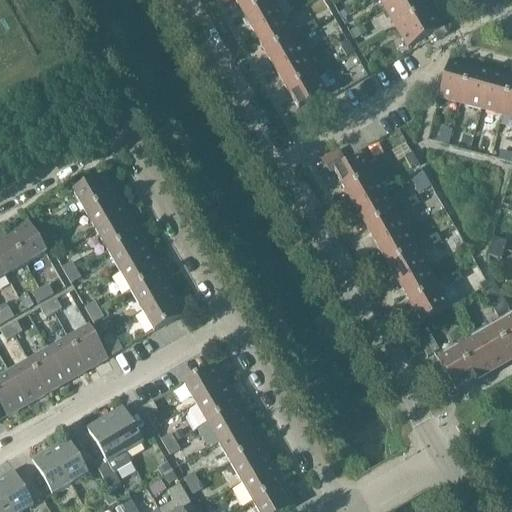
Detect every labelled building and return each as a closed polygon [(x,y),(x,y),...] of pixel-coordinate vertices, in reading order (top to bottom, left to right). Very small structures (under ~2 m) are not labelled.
[(273,2),(271,0),(234,0),(244,18),(273,2)] [(271,0),(273,2),(244,18),(255,37),(284,20),(275,5),(284,0),(271,0)] [(379,0),(386,12),(405,0),(379,0)] [(397,30),(429,11),(422,0),(405,0),(386,12),(397,30)] [(348,9),(340,15),(343,21),(352,15),(348,9)] [(397,30),(408,50),(433,35),(437,43),(448,36),(444,28),(440,30),(429,11),(397,30)] [(284,20),(255,37),(266,55),(295,39),(292,35),(284,20)] [(303,29),(308,37),(318,30),(314,23),(303,29)] [(363,26),(350,33),(355,40),(367,33),(363,26)] [(292,35),(295,39),(266,55),(277,74),(305,58),(297,43),(308,37),(303,29),(292,35)] [(348,44),(340,48),(347,59),(354,55),(348,44)] [(406,47),(384,55),(389,69),(411,61),(406,47)] [(288,93),(316,76),(305,58),(277,74),(288,93)] [(439,99),(461,105),(470,69),(448,63),(439,99)] [(481,111),(491,75),(470,69),(461,105),(481,111)] [(502,116),(511,80),(491,75),(481,111),(502,116)] [(311,116),(307,108),(328,96),(316,76),(288,93),(299,112),(295,114),(300,122),(311,116)] [(511,80),(502,116),(511,118),(511,80)] [(453,131),(442,129),(438,144),(449,147),(453,131)] [(413,155),(412,155),(405,159),(411,170),(419,166),(413,155)] [(346,193),(374,177),(363,157),(342,169),(338,161),(327,168),(331,175),(335,174),(346,193)] [(424,174),(412,181),(419,194),(431,187),(424,174)] [(73,194),(85,214),(116,196),(105,176),(73,194)] [(374,177),(346,193),(357,212),(385,195),(374,177)] [(396,214),(394,210),(385,195),(357,212),(367,230),(396,214)] [(85,214),(97,234),(128,216),(116,196),(85,214)] [(420,206),(415,198),(404,204),(409,212),(420,206)] [(394,210),(396,214),(367,230),(378,249),(407,233),(398,218),(409,212),(404,204),(394,210)] [(97,234),(108,254),(139,236),(128,216),(97,234)] [(46,255),(28,223),(8,235),(26,266),(46,255)] [(43,238),(54,232),(49,224),(39,230),(43,238)] [(54,232),(43,238),(48,246),(58,240),(54,232)] [(389,268),(417,252),(415,248),(407,233),(378,249),(389,268)] [(8,235),(0,239),(0,267),(6,278),(26,266),(8,235)] [(431,249),(441,243),(437,235),(426,242),(431,249)] [(108,254),(119,273),(151,255),(139,236),(108,254)] [(491,248),(504,252),(506,243),(493,240),(491,248)] [(415,248),(417,252),(389,268),(399,285),(428,270),(420,255),(431,249),(426,242),(415,248)] [(504,252),(491,248),(488,257),(502,261),(504,252)] [(119,273),(131,293),(162,275),(151,255),(119,273)] [(66,278),(77,272),(72,264),(62,270),(66,278)] [(428,270),(399,285),(411,305),(439,289),(437,285),(428,270)] [(77,272),(66,278),(71,286),(81,280),(77,272)] [(448,279),(452,287),(463,280),(458,273),(448,279)] [(131,293),(142,313),(174,295),(162,275),(131,293)] [(452,287),(448,279),(437,285),(439,289),(411,305),(422,325),(424,324),(450,309),(441,293),(452,287)] [(495,287),(491,280),(480,287),(484,294),(495,287)] [(40,291),(46,301),(54,297),(48,286),(40,291)] [(487,300),(499,293),(495,287),(484,294),(487,300)] [(46,301),(40,291),(32,295),(38,306),(46,301)] [(491,306),(503,299),(499,293),(487,300),(491,306)] [(185,315),(174,295),(142,313),(154,333),(185,315)] [(27,296),(20,300),(26,311),(34,307),(27,296)] [(494,312),(506,305),(503,299),(491,306),(494,312)] [(48,305),(54,316),(62,311),(56,301),(48,305)] [(89,317),(99,311),(95,304),(85,309),(89,317)] [(54,316),(48,305),(40,310),(46,320),(54,316)] [(498,318),(510,312),(506,305),(494,312),(498,318)] [(0,314),(6,324),(14,319),(8,309),(0,314)] [(99,311),(89,317),(94,325),(104,319),(99,311)] [(511,320),(476,341),(437,363),(444,375),(439,378),(453,402),(460,398),(456,391),(511,358),(511,320)] [(9,328),(15,338),(23,334),(17,323),(9,328)] [(416,338),(427,331),(424,324),(422,325),(411,331),(416,338)] [(15,338),(9,328),(1,333),(7,343),(15,338)] [(107,361),(89,330),(69,341),(87,372),(107,361)] [(420,345),(431,338),(427,331),(416,338),(420,345)] [(424,352),(436,345),(431,338),(420,345),(424,352)] [(67,384),(87,372),(69,341),(49,353),(67,384)] [(118,344),(108,350),(113,358),(123,352),(118,344)] [(428,359),(433,356),(440,352),(436,345),(424,352),(428,359)] [(49,353),(30,364),(48,395),(67,384),(49,353)] [(28,407),(48,395),(30,364),(10,376),(28,407)] [(184,385),(196,405),(227,387),(215,367),(184,385)] [(0,405),(8,418),(28,407),(10,376),(0,381),(0,405)] [(196,405),(207,425),(238,407),(227,387),(196,405)] [(153,403),(143,409),(142,409),(147,417),(157,411),(153,403)] [(207,425),(219,445),(250,427),(238,407),(207,425)] [(123,409),(105,420),(125,455),(143,444),(123,409)] [(109,464),(125,455),(105,420),(87,430),(105,461),(96,467),(110,491),(120,485),(109,464)] [(219,445),(230,465),(261,447),(250,427),(219,445)] [(181,431),(172,437),(176,443),(185,438),(181,431)] [(166,449),(176,443),(172,437),(171,436),(161,441),(166,449)] [(68,441),(50,451),(71,486),(89,476),(68,441)] [(176,443),(166,449),(170,457),(180,451),(176,443)] [(230,465),(241,484),(272,466),(261,447),(230,465)] [(52,497),(71,486),(50,451),(32,462),(52,497)] [(164,477),(172,473),(168,465),(160,469),(164,477)] [(241,484),(253,504),(284,486),(272,466),(241,484)] [(14,472),(0,480),(0,490),(12,511),(26,511),(34,507),(14,472)] [(172,473),(164,477),(169,485),(177,480),(172,473)] [(188,489),(198,483),(194,475),(184,481),(188,489)] [(198,483),(188,489),(193,497),(203,491),(198,483)] [(167,493),(173,503),(158,511),(190,511),(194,510),(180,486),(167,493)] [(284,486),(253,504),(257,511),(286,511),(296,506),(284,486)] [(0,511),(12,511),(0,490),(0,511)] [(109,509),(118,504),(113,496),(105,501),(109,509)] [(118,504),(121,511),(132,511),(125,500),(118,504)]
